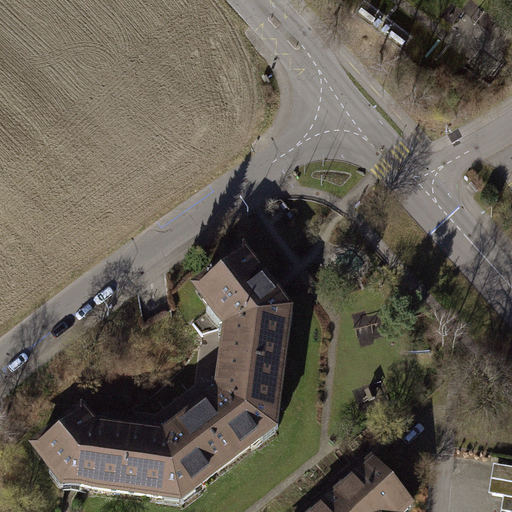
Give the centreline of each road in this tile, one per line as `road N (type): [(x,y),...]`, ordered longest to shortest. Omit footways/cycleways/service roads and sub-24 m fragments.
road 1 (residential): [(342,107),(0,358)]
road 2 (tertiary): [(419,186),(511,292)]
road 3 (tertiary): [(254,0),(342,107)]
